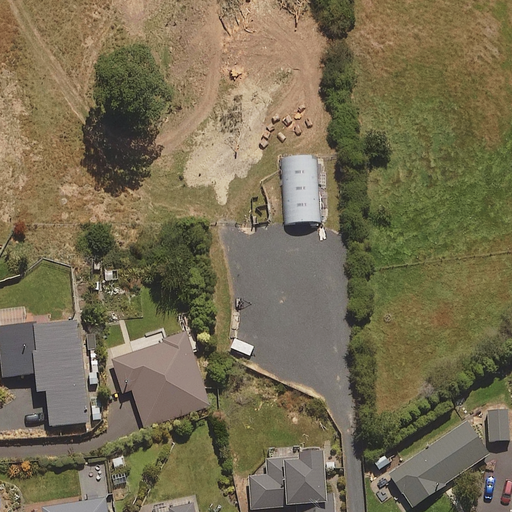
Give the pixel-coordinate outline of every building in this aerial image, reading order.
[(316,156),(283,157),(285,223),(318,222),(316,156)] [(333,169),(321,169),(322,220),(335,219),(333,169)] [(97,348),(82,349),(80,320),(28,324),(27,306),(0,307),(0,323),(4,375),(36,373),(38,391),(46,390),(49,428),(88,425),(85,388),(100,387),(97,348)] [(101,350),(117,397),(132,392),(144,428),(211,405),(186,332),(167,338),(163,329),(101,350)] [(508,440),(507,410),(485,411),(487,441),(508,440)] [(487,456),(464,421),(379,477),(401,511),(487,456)] [(324,448),(287,450),(288,458),(268,459),(269,476),(250,477),(252,509),(296,506),(295,511),(335,511),(334,491),(327,492),(324,448)] [(108,511),(107,497),(41,506),(41,511),(108,511)] [(196,511),(194,502),(150,511),(196,511)]
